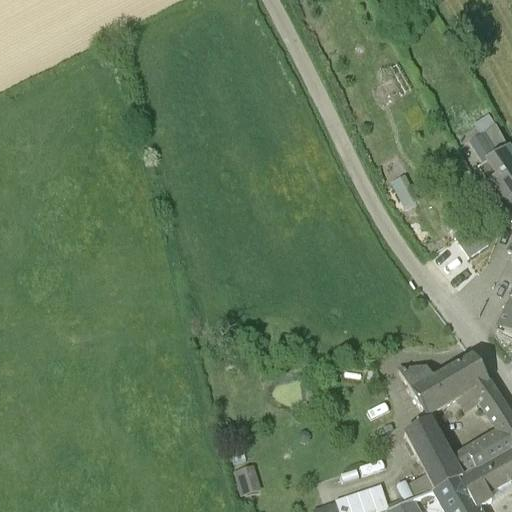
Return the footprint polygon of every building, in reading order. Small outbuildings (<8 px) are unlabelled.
[(480,140),(494,131),(486,118),(473,127),(480,140)] [(475,174),(511,226),(511,163),(494,131),(480,140),(493,162),(481,170),(475,174)] [(493,162),(480,140),(467,149),(481,170),(493,162)] [(511,337),(511,304),(509,303),(496,331),(511,337)] [(464,457),(476,475),(511,456),(511,425),(471,361),(429,385),(409,397),(425,422),(469,397),(496,437),(464,457)] [(409,397),(429,385),(424,374),(398,376),(409,397)] [(428,425),(403,438),(433,497),(456,486),(461,483),(428,425)] [(461,483),(456,486),(433,497),(440,511),(482,511),(490,506),(486,499),(511,484),(511,456),(476,475),(461,483)] [(252,470),(233,475),(241,502),(260,497),(252,470)] [(334,505),(336,511),(386,511),(379,490),(334,505)]
